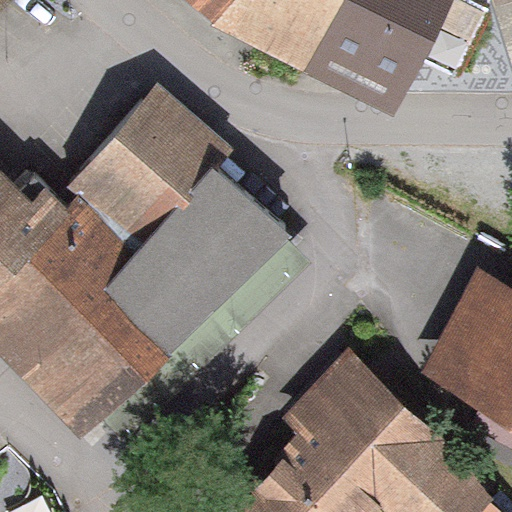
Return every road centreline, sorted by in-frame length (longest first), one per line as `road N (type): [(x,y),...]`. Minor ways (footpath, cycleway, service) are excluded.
road 1 (residential): [(0,376),(94,477),(131,459),(330,248),(323,117)]
road 2 (residential): [(323,117),(224,94),(109,0)]
road 3 (residential): [(511,120),(323,117)]
